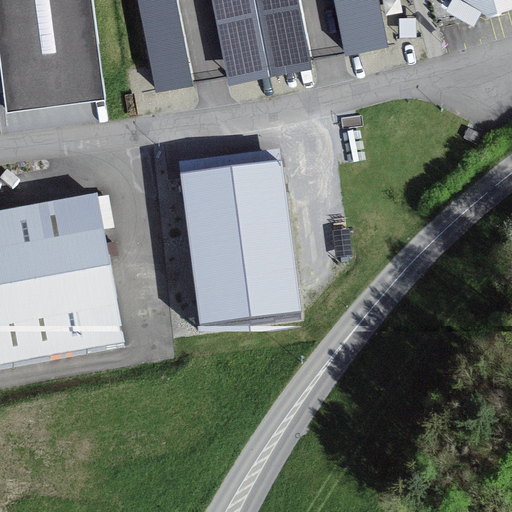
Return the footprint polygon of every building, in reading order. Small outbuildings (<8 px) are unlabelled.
[(0,0),(0,61),(6,107),(106,94),(94,0),(0,0)] [(138,0),(155,88),(193,81),(177,0),(138,0)] [(312,70),(298,0),(212,0),(229,87),(312,70)] [(389,41),(380,0),(335,0),(345,50),(389,41)] [(482,10),(486,12),(511,5),(511,0),(450,0),(446,9),(476,23),(482,10)] [(199,331),(301,318),(280,151),(179,164),(199,331)] [(0,368),(125,346),(104,231),(115,229),(109,196),(98,198),(98,196),(0,213),(0,368)]
